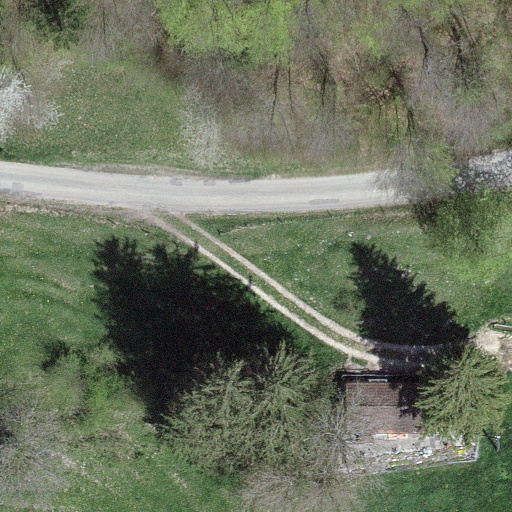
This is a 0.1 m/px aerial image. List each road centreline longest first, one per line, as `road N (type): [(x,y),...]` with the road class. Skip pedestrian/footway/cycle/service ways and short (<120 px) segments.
road 1 (unclassified): [(511,168),(228,195),(0,174)]
road 2 (track): [(133,189),(306,319),(355,344),(429,357),(511,345)]
